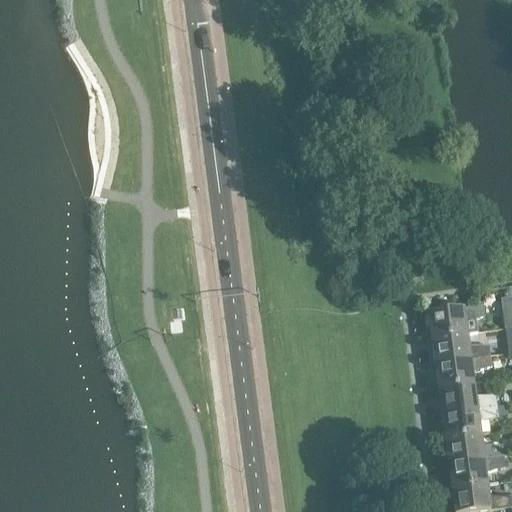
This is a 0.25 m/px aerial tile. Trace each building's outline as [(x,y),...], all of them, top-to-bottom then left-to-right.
[(464,311),(428,316),(431,342),(467,337),(477,335),(476,322),(484,319),(483,308),(464,311)] [(504,332),(511,331),(511,312),(501,313),(504,332)] [(467,337),(431,342),(435,367),(490,359),(488,348),(469,349),(467,337)] [(490,359),(435,367),(438,392),(474,387),(473,375),(491,370),(490,359)] [(474,387),(438,392),(442,417),(497,409),(495,398),(476,399),(474,387)] [(497,409),(442,417),(445,442),(481,437),(479,425),(498,420),(497,409)] [(481,437),(445,442),(448,467),(503,459),(502,449),(483,449),(481,437)] [(503,459),(448,467),(452,492),(488,487),(486,475),(505,470),(503,459)] [(498,485),(488,487),(452,492),(454,511),(494,511),(510,510),(509,498),(500,499),(498,485)]
